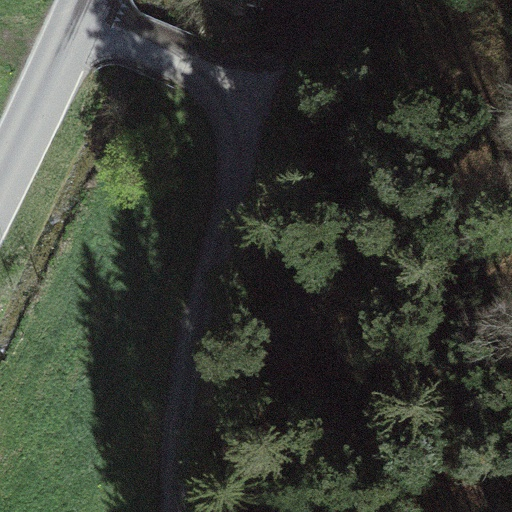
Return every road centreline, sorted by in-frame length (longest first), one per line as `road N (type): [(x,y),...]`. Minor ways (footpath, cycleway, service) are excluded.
road 1 (unclassified): [(79,12),(211,70),(232,108),(231,169),(177,394),(172,511)]
road 2 (tertiary): [(0,183),(79,12)]
